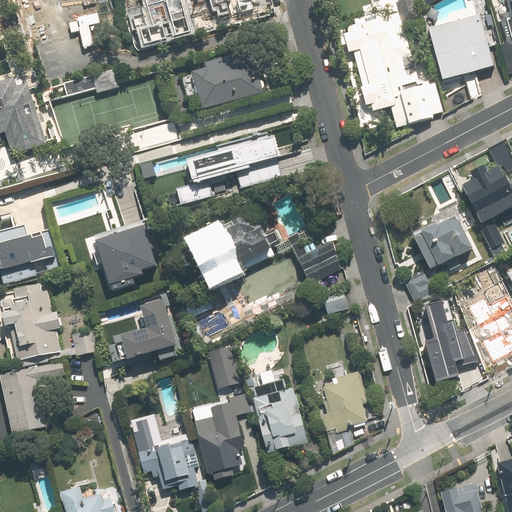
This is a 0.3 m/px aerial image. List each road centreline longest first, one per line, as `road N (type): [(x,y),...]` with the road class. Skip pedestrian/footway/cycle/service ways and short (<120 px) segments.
road 1 (residential): [(421,449),(350,191)]
road 2 (residential): [(350,191),(296,0)]
road 3 (residential): [(350,191),(511,107)]
road 4 (residential): [(294,511),(421,449)]
